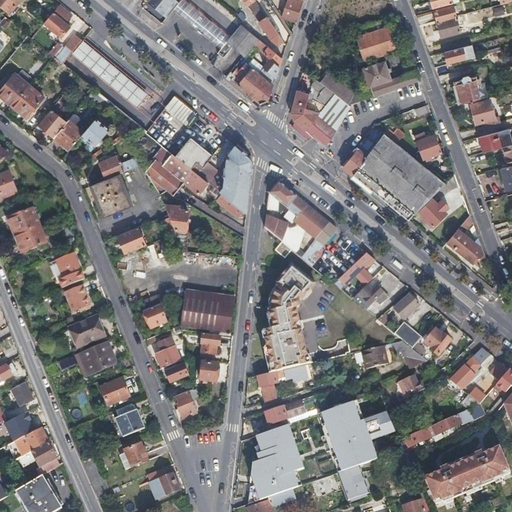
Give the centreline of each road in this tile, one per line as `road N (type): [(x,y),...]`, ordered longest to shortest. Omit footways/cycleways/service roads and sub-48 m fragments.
road 1 (residential): [(221,492),(197,490),(74,171),(0,123)]
road 2 (residential): [(221,492),(266,151)]
road 3 (residential): [(401,0),(507,283),(506,323)]
road 4 (primary): [(266,151),(511,347)]
road 5 (primary): [(506,323),(271,129)]
road 6 (residential): [(0,272),(98,511)]
road 7 (primary): [(86,0),(266,151)]
road 8 (primary): [(271,129),(110,0)]
road 9 (residential): [(312,0),(271,129)]
